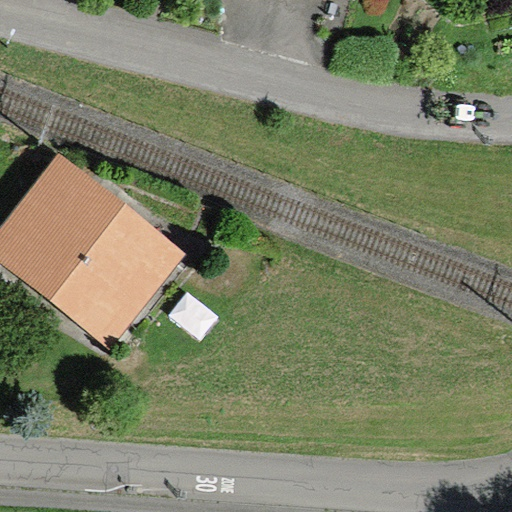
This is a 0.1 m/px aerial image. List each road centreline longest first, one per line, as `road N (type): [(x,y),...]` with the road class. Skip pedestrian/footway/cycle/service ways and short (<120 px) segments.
road 1 (residential): [(0,12),(334,95),(439,113),(511,114)]
road 2 (residential): [(511,486),(389,489),(0,466)]
